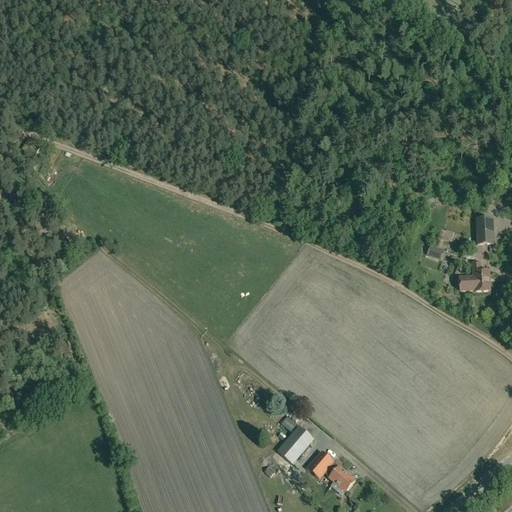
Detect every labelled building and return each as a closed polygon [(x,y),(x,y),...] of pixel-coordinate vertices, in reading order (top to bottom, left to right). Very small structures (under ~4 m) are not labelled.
[(358,131),(359,119),(310,116),(309,128),(316,128),(316,129),(358,131)] [(413,195),(422,209),(435,201),(424,183),(407,194),(409,197),(413,195)] [(477,246),(478,246),(493,245),(492,220),(476,221),(477,246)] [(444,254),(431,249),(428,257),(441,261),(444,254)] [(460,292),(475,292),(475,293),(490,292),(489,272),(480,272),(480,264),(472,264),(472,273),(473,273),(474,278),(459,279),(460,292)] [(291,434),(297,427),(291,421),(284,429),(291,434)] [(299,428),(286,442),(277,453),(292,466),(314,441),(299,428)] [(330,488),(336,492),(339,489),(345,494),(355,483),(339,469),(338,470),(332,465),(333,464),(321,454),(307,470),(319,480),(324,475),(329,479),(329,480),(333,484),(330,488)] [(281,493),(275,498),(278,502),(284,498),(281,493)]
